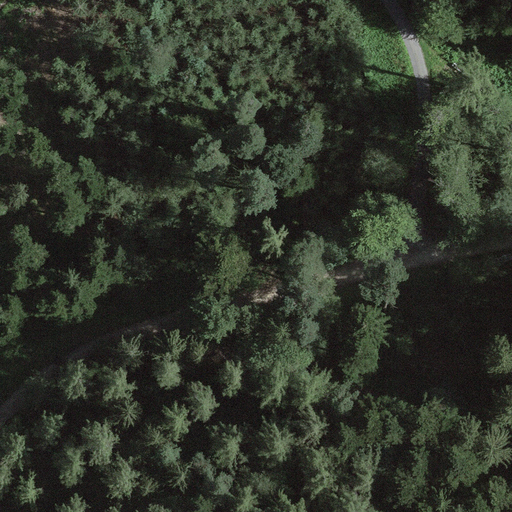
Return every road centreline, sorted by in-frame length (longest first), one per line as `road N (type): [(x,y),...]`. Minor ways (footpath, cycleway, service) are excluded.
road 1 (track): [(0,412),(80,347),(221,296),(409,257)]
road 2 (track): [(133,328),(436,420),(511,451)]
road 3 (track): [(409,257),(423,135),(408,30),(385,0)]
road 4 (track): [(408,30),(511,125)]
